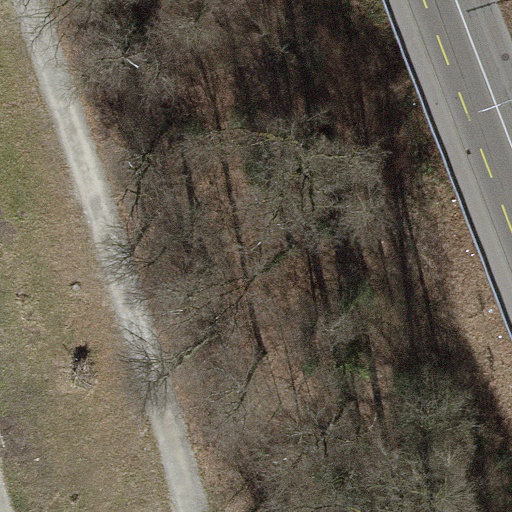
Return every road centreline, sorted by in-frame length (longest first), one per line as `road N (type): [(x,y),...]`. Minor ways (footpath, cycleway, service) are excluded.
road 1 (track): [(201,511),(159,340),(46,0)]
road 2 (secondary): [(458,0),(511,138)]
